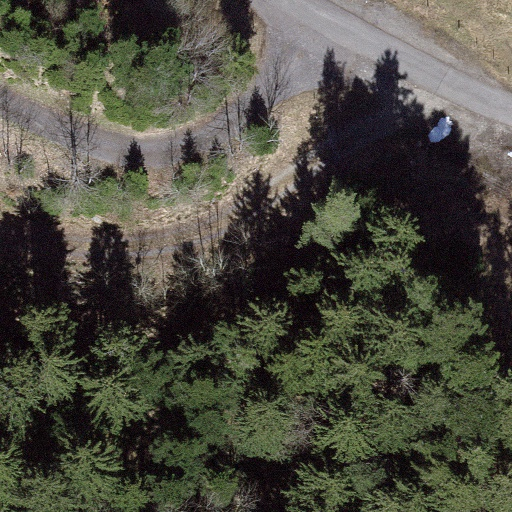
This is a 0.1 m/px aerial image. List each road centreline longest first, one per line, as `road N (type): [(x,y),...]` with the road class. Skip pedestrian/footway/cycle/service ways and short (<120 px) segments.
road 1 (track): [(0,240),(173,244),(229,224),(371,127),(455,85)]
road 2 (track): [(0,99),(99,144),(184,146),(246,110),(331,22)]
road 3 (unclassified): [(511,109),(292,0)]
